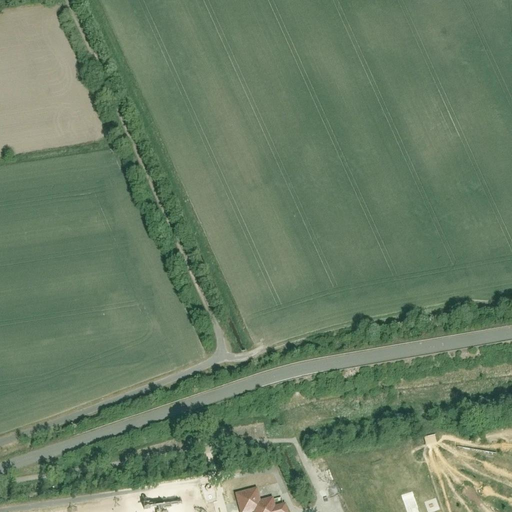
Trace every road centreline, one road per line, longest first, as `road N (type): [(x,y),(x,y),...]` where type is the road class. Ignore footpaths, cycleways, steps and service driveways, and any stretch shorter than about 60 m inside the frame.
road 1 (unclassified): [(0,470),(281,379),(511,339)]
road 2 (track): [(212,315),(67,0)]
